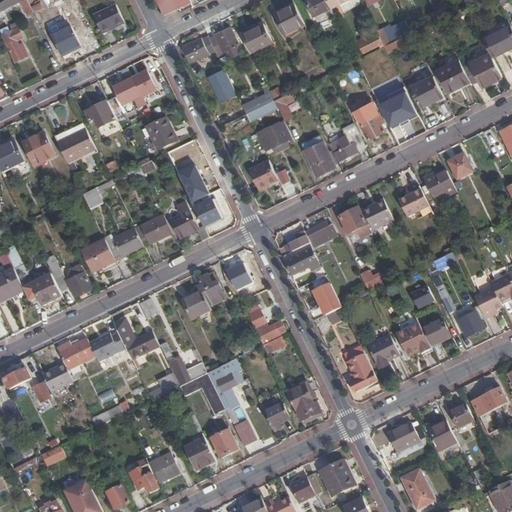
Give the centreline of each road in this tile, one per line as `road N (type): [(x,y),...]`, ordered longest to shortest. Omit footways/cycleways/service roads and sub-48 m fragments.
road 1 (residential): [(255,229),(511,103)]
road 2 (residential): [(0,355),(255,229)]
road 3 (residential): [(255,229),(352,424)]
road 4 (residential): [(161,35),(255,229)]
road 5 (residential): [(352,424),(175,511)]
road 6 (residential): [(0,115),(161,35)]
road 7 (residential): [(511,345),(352,424)]
